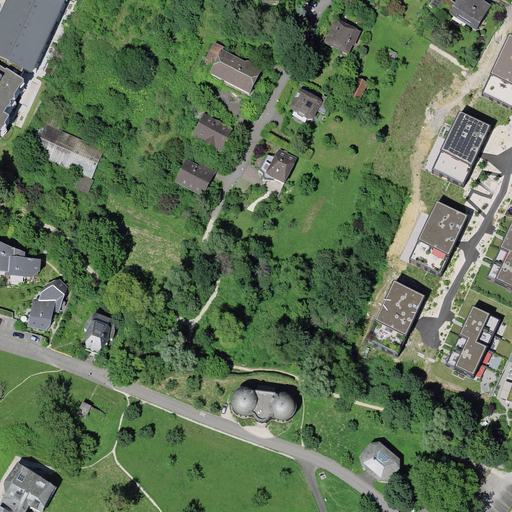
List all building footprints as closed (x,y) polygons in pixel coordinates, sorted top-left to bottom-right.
[(67,0),(13,0),(0,34),(0,73),(22,85),(28,73),(35,76),(67,0)] [(262,0),(269,8),(282,7),(284,0),(262,0)] [(496,10),(477,0),(463,0),(453,16),(482,33),(496,10)] [(361,34),(336,23),(325,47),(350,58),(361,34)] [(511,36),(510,36),(482,96),(511,109),(511,36)] [(264,74),(223,55),(212,78),(253,97),(264,74)] [(31,91),(0,75),(0,137),(7,143),(16,127),(10,123),(31,91)] [(369,86),(357,82),(349,100),(361,105),(369,86)] [(323,103),(301,91),(290,110),(313,122),(323,103)] [(492,128),(460,113),(432,173),(464,188),(492,128)] [(236,131),(207,116),(193,141),(223,157),(236,131)] [(43,123),(30,152),(81,174),(92,179),(104,150),(43,123)] [(299,162),(280,152),(267,175),(287,186),(299,162)] [(199,168),(189,163),(178,185),(205,199),(219,170),(202,161),(199,168)] [(92,179),(81,174),(75,188),(88,194),(94,180),(92,179)] [(469,218),(437,203),(409,263),(441,277),(469,218)] [(511,223),(486,279),(511,290),(511,223)] [(0,241),(0,270),(6,271),(6,275),(31,277),(40,271),(41,259),(24,257),(25,252),(14,248),(0,241)] [(42,289),(38,302),(52,313),(57,314),(60,307),(66,291),(57,283),(42,289)] [(425,298),(393,283),(366,342),(398,356),(425,298)] [(52,313),(38,302),(32,303),(26,327),(45,331),(49,328),(52,313)] [(446,366),(474,379),(500,322),(472,309),(446,366)] [(86,335),(84,338),(85,341),(84,350),(86,351),(87,352),(95,355),(96,355),(97,355),(103,348),(106,347),(107,342),(111,342),(113,334),(111,327),(112,324),(109,323),(96,319),(97,318),(94,317),(92,320),(86,325),(83,332),(86,335)] [(511,370),(502,403),(511,405),(511,370)] [(274,388),(256,386),(255,395),(253,394),(250,392),(247,391),(243,390),(239,391),(235,393),(232,396),(230,400),(229,404),(230,408),(231,411),(233,414),(236,417),(239,419),(243,419),(250,418),(252,420),(253,422),(255,424),(258,425),(262,426),(265,425),(267,424),(269,422),(271,421),(273,421),(276,423),(279,424),(283,423),(287,422),(290,420),(292,418),(294,414),(295,410),(294,405),(293,402),(291,400),(289,398),(285,396),(282,395),(278,396),(274,397),(273,397),(274,388)] [(100,424),(104,416),(81,404),(75,416),(84,420),(86,416),(100,424)] [(362,468),(365,471),(378,482),(387,483),(398,471),(397,462),(378,446),(369,448),(359,460),(362,468)] [(49,511),(61,490),(26,469),(2,511),(30,511),(34,506),(45,511),(49,511)]
